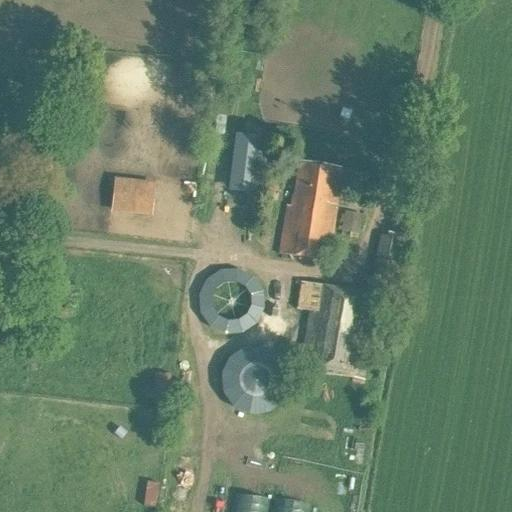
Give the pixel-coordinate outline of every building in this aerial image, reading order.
[(293,197),(292,197),(290,209),(286,208),(278,256),(328,264),(340,187),(347,189),(353,184),(354,177),(350,171),(343,170),(299,163),(293,197)] [(388,239),(380,238),(370,286),(393,291),(402,242),(409,204),(396,201),(388,239)] [(363,217),(349,215),(346,231),(360,233),(363,217)] [(0,249),(0,288),(15,290),(20,252),(0,249)] [(301,284),(296,311),(309,313),(299,372),(363,383),(378,297),(301,284)]
